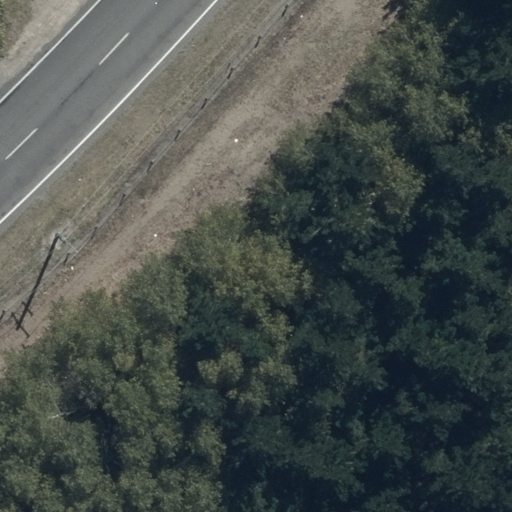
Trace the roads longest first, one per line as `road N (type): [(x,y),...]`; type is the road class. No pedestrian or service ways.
road 1 (track): [(0,338),(329,0)]
road 2 (tertiary): [(144,0),(0,155)]
